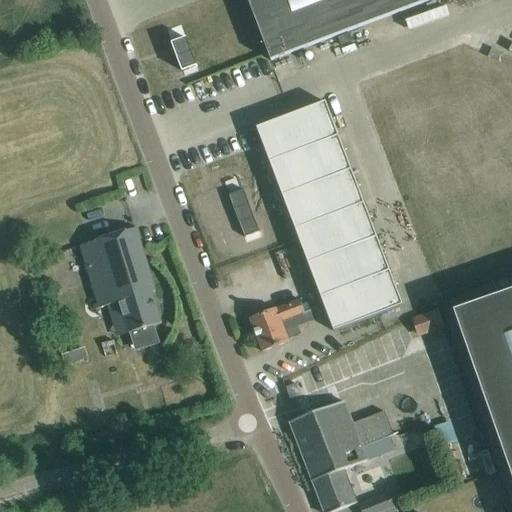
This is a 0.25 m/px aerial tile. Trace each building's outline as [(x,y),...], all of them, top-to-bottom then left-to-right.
[(247,0),(271,61),(431,0),(247,0)] [(326,103),(257,129),(334,332),(402,306),(326,103)] [(511,199),(416,243),(438,291),(511,258),(511,199)] [(140,335),(144,347),(158,343),(153,326),(161,323),(152,292),(155,291),(136,228),(80,246),(98,304),(95,305),(96,309),(119,302),(129,333),(134,332),(136,336),(140,335)] [(511,291),(454,311),(511,475),(511,291)] [(304,313),(300,301),(276,310),(276,308),(250,319),(263,352),(289,342),(288,340),(301,335),(298,326),(315,320),(311,310),(304,313)] [(412,318),(418,337),(445,328),(441,316),(439,309),(412,318)] [(113,341),(102,344),(107,359),(118,356),(113,341)] [(74,351),(62,355),(65,365),(77,362),(74,351)] [(345,404),(291,424),(324,511),(335,511),(355,504),(342,471),(367,461),(362,448),(393,435),(385,413),(353,426),(345,404)] [(385,511),(403,506),(397,490),(360,503),(363,511),(385,511)]
